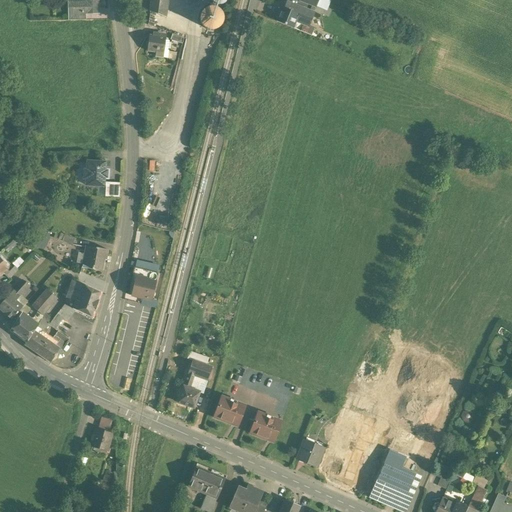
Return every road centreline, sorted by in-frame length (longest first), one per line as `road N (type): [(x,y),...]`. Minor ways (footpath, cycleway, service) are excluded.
road 1 (residential): [(150,419),(250,11)]
road 2 (tertiary): [(91,394),(130,201),(131,111),(117,0)]
road 3 (secondary): [(361,511),(150,419)]
road 4 (track): [(58,511),(91,394)]
